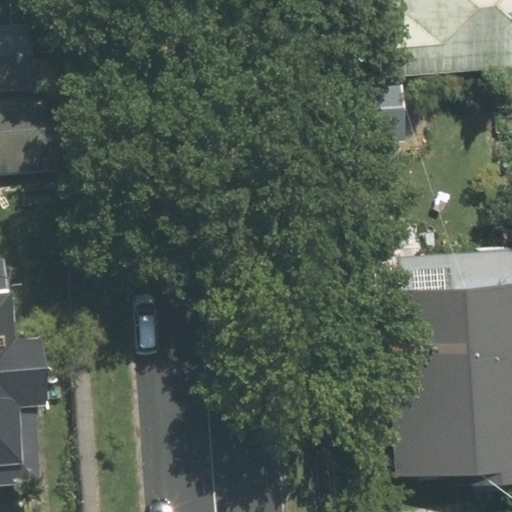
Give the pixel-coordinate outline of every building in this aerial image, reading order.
[(0,0),(0,103),(40,103),(36,0),(0,0)] [(511,0),(378,0),(383,75),(511,65),(511,0)] [(402,85),(327,85),(327,145),(402,145),(402,85)] [(55,123),(0,124),(0,182),(57,181),(55,123)] [(477,482),(511,480),(511,246),(383,251),(392,473),(476,470),(477,482)] [(0,496),(18,496),(16,432),(40,431),(37,357),(7,358),(4,271),(0,270),(0,496)]
